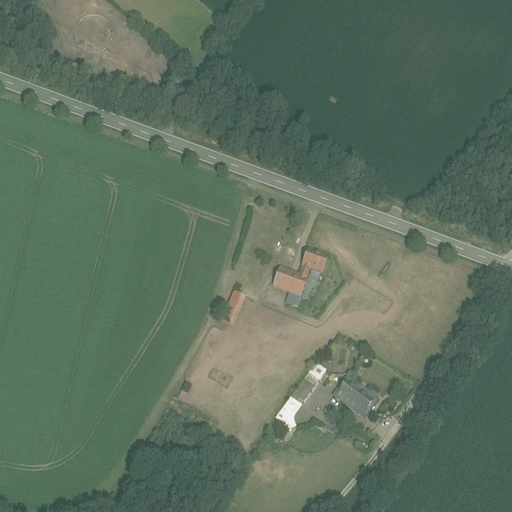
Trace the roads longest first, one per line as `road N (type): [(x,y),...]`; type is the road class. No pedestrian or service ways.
road 1 (tertiary): [(0,78),(507,264)]
road 2 (residential): [(507,264),(389,437)]
